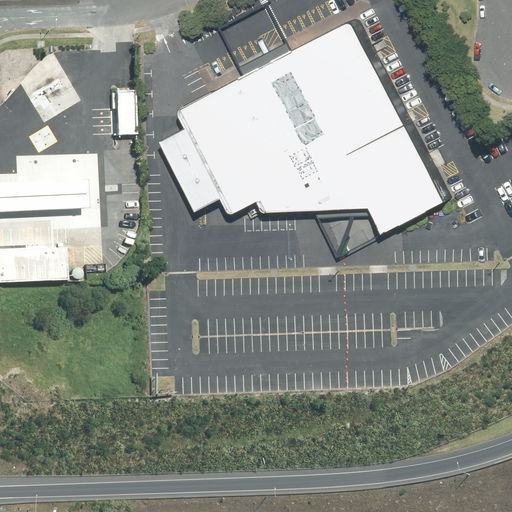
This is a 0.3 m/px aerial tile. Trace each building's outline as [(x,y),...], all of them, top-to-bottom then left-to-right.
[(396,228),(460,195),(364,16),(212,96),(194,106),(203,124),(178,137),(212,202),(237,189),(248,209),(275,195),(281,206),(382,203),(396,228)] [(192,93),(195,99),(214,90),(211,84),(192,93)] [(135,92),(116,93),(118,135),(137,134),(135,92)] [(0,251),(51,249),(49,226),(93,224),(92,192),(0,195),(0,251)] [(0,282),(67,280),(66,249),(51,249),(0,251),(0,282)] [(105,264),(87,265),(87,282),(106,281),(105,264)]
